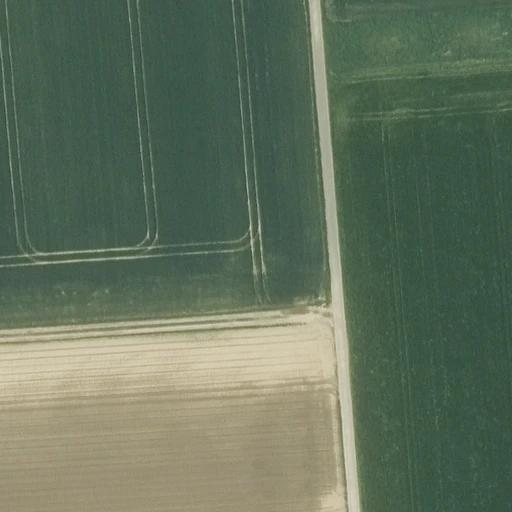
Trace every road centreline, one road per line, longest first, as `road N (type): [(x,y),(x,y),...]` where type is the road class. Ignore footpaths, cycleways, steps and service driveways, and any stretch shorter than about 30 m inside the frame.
road 1 (track): [(339,318),(0,339)]
road 2 (track): [(314,0),(339,318)]
road 3 (track): [(355,511),(339,318)]
